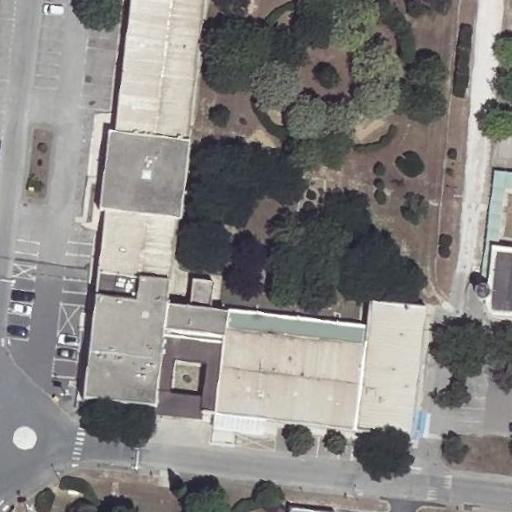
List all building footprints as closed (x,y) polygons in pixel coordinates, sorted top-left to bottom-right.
[(177,138),(185,139),(200,0),(128,0),(113,131),(127,133),(177,138)] [(127,133),(113,131),(105,130),(95,209),(104,211),(118,212),(127,133)] [(168,218),(177,138),(127,133),(118,212),(168,218)] [(189,141),(185,139),(177,138),(168,218),(175,218),(181,219),(189,141)] [(488,287),(490,289),(494,249),(502,187),(511,188),(511,175),(490,173),(477,289),(479,286),(482,285),(485,285),(488,287)] [(165,303),(175,218),(168,218),(118,212),(104,211),(82,396),(153,406),(161,340),(165,303)] [(511,251),(494,249),(490,289),(491,292),(491,295),(489,298),(487,299),(487,305),(489,310),(492,314),(511,316),(511,251)] [(190,306),(165,303),(161,340),(171,341),(169,356),(206,360),(207,345),(221,346),(213,413),(352,429),(354,415),(376,418),(374,432),(408,437),(424,307),(368,301),(364,328),(361,347),(224,329),(227,310),(209,309),(212,280),(192,277),(190,306)] [(491,292),(490,289),(488,287),(485,285),(482,285),(479,286),(477,289),(476,293),(477,296),(479,298),(482,300),(484,300),(487,299),(489,298),(491,295),(491,292)] [(364,328),(227,310),(224,329),(361,347),(364,328)] [(161,340),(153,406),(213,413),(221,346),(207,345),(206,360),(201,395),(166,391),(169,356),(171,341),(161,340)] [(484,433),(511,434),(511,389),(487,387),(484,433)] [(354,415),(352,429),(374,432),(376,418),(354,415)]
